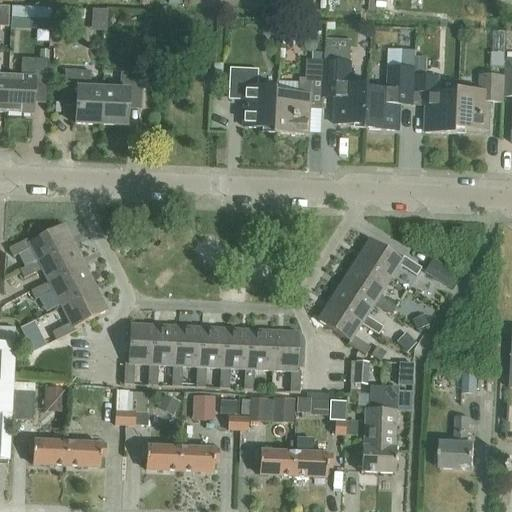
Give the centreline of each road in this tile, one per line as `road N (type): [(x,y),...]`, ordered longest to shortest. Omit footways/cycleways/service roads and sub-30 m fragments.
road 1 (residential): [(81,178),(358,190)]
road 2 (residential): [(358,190),(356,208),(300,296),(318,351),(316,388)]
road 3 (residential): [(81,178),(80,198),(128,303),(107,344),(105,375)]
road 4 (residential): [(358,190),(511,198)]
